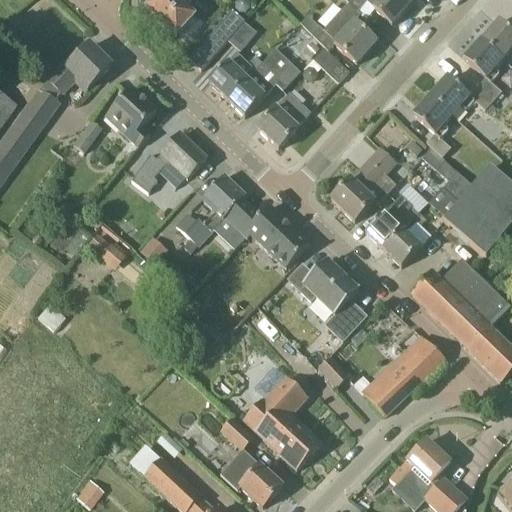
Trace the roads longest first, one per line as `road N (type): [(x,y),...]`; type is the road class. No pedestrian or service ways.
road 1 (tertiary): [(297,203),(91,16)]
road 2 (residential): [(297,203),(476,0)]
road 3 (tertiary): [(479,384),(297,203)]
road 4 (residential): [(311,511),(400,417),(479,384)]
